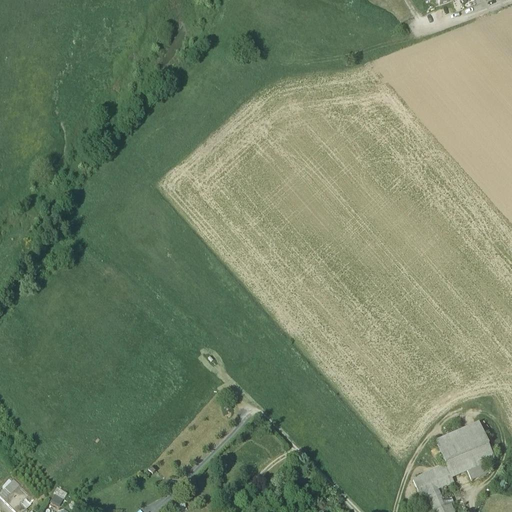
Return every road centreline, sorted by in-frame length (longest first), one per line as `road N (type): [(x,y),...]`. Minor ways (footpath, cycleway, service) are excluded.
road 1 (track): [(355,511),(254,408),(159,511)]
road 2 (track): [(396,511),(412,460),(433,434),(467,417)]
